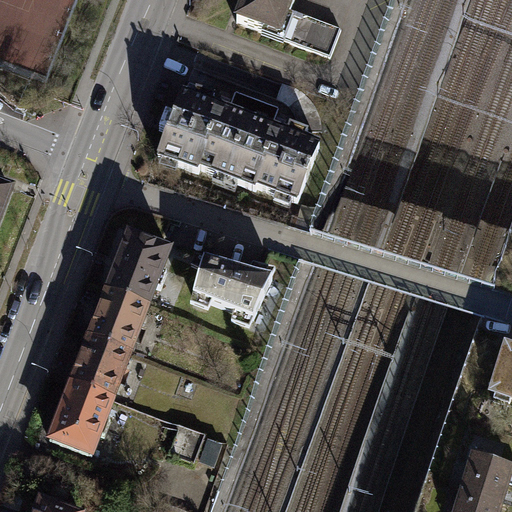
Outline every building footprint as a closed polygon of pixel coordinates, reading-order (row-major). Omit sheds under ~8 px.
[(241,0),(232,24),(326,60),(337,31),(287,12),(291,0),(241,0)] [(189,100),(178,96),(169,118),(162,116),(155,133),(163,136),(154,159),(194,175),(196,171),(252,192),(253,190),(294,205),(316,148),(301,142),(304,135),(286,129),(283,135),(280,134),(282,127),(275,124),(270,122),(274,110),(231,94),(227,106),(218,103),(213,101),(210,108),(207,107),(210,99),(192,93),(189,100)] [(88,457),(165,252),(124,236),(114,262),(95,312),(77,359),(58,409),(45,442),(88,457)] [(196,273),(189,299),(249,321),(268,281),(200,260),(196,273)] [(511,354),(508,353),(495,394),(511,398),(511,354)] [(204,437),(181,429),(171,457),(193,465),(204,437)] [(222,446),(207,441),(199,464),(213,469),(222,446)] [(511,467),(473,456),(462,491),(503,503),(511,473),(511,467)] [(462,491),(456,511),(500,511),(503,503),(462,491)] [(61,511),(35,502),(31,511),(61,511)]
